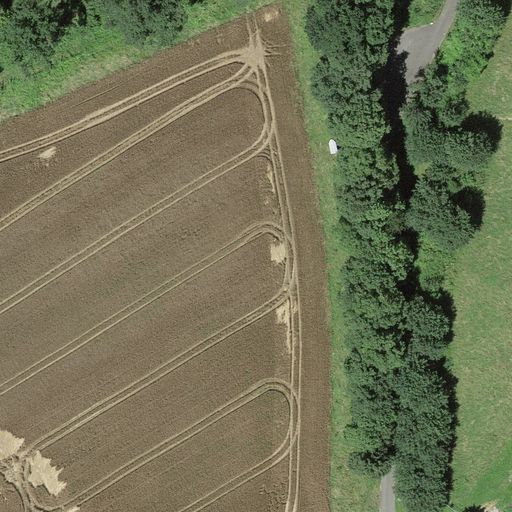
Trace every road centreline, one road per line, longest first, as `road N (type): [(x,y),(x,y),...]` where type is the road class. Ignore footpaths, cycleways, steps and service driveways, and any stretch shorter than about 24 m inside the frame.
road 1 (track): [(363,0),(385,194),(388,511)]
road 2 (track): [(386,249),(511,20)]
